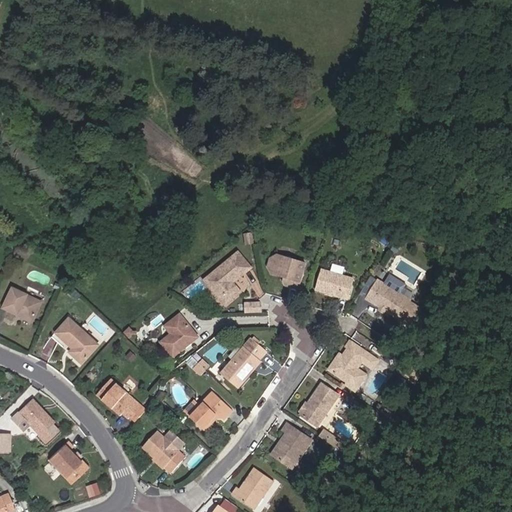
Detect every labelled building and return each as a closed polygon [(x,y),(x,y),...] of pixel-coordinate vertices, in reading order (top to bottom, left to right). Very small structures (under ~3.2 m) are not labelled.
[(253,244),(252,235),(244,237),(246,246),(253,244)] [(379,242),(385,246),(389,239),(383,235),(379,242)] [(397,252),(401,246),(396,243),(392,249),(397,252)] [(230,283),(236,279),(249,269),(238,254),(205,280),(224,304),(229,301),(239,294),(230,283)] [(283,285),(297,288),(304,264),(277,255),(269,260),(267,267),(271,274),(283,277),(283,285)] [(316,290),(346,298),(352,279),(322,270),(316,290)] [(233,306),(248,294),(236,279),(230,283),(239,294),(229,301),(233,306)] [(411,301),(377,280),(365,298),(379,307),(386,311),(399,319),(399,321),(410,328),(421,310),(410,303),(411,301)] [(20,316),(31,321),(39,303),(10,289),(2,308),(15,314),(16,312),(21,314),(20,316)] [(244,301),(245,312),(261,312),(261,301),(244,301)] [(172,357),(198,338),(180,316),(164,327),(170,335),(160,342),(172,357)] [(80,363),(96,345),(67,319),(54,333),(72,348),(68,352),(80,363)] [(132,336),(133,332),(129,327),(123,332),(129,339),(132,336)] [(203,352),(214,363),(228,349),(218,338),(203,352)] [(260,362),(259,362),(266,353),(250,340),(220,375),(237,390),(249,375),(248,374),(251,370),(252,371),(260,362)] [(333,364),(329,370),(348,383),(357,370),(362,363),(373,370),(379,361),(353,343),(348,349),(342,357),(336,366),(333,364)] [(131,361),(135,357),(130,352),(126,357),(131,361)] [(333,364),(336,366),(342,357),(339,355),(333,364)] [(206,370),(209,366),(202,359),(198,363),(206,370)] [(200,375),(206,370),(198,363),(193,368),(200,375)] [(357,370),(346,386),(352,390),(363,374),(357,370)] [(415,383),(419,376),(409,370),(404,377),(412,381),(415,383)] [(374,395),(376,396),(388,379),(379,372),(364,393),(372,399),(374,395)] [(130,418),(135,422),(146,410),(111,379),(97,395),(110,406),(112,404),(115,407),(113,409),(121,416),(122,414),(129,419),(130,418)] [(396,393),(402,384),(397,381),(392,391),(396,393)] [(406,399),(411,389),(402,384),(396,393),(406,399)] [(317,428),(338,397),(321,385),(310,401),(312,402),(310,404),(308,403),(307,405),(303,405),(299,411),(300,415),(299,416),(317,428)] [(199,407),(189,418),(204,432),(210,426),(212,422),(215,418),(221,419),(223,421),(231,412),(212,394),(199,407)] [(41,407),(32,397),(9,418),(21,430),(27,425),(45,444),(60,430),(54,425),(56,423),(45,411),(43,413),(39,409),(41,407)] [(189,418),(199,407),(194,402),(184,413),(189,418)] [(382,424),(385,419),(373,412),(370,416),(382,424)] [(295,457),(298,460),(311,442),(287,426),(282,432),(286,434),(281,441),(283,442),(280,446),(279,445),(272,455),(288,467),(295,457)] [(172,473),(186,458),(177,450),(164,438),(157,431),(143,447),(155,458),(165,466),(172,473)] [(337,439),(324,431),(320,436),(333,445),(337,439)] [(164,438),(177,450),(182,444),(169,433),(164,438)] [(349,448),(337,439),(333,445),(346,454),(349,448)] [(71,484),(88,469),(69,449),(72,447),(67,441),(47,460),(71,484)] [(288,467),(292,469),(298,460),(295,457),(288,467)] [(162,469),(165,466),(155,458),(153,461),(162,469)] [(231,495),(253,510),(273,482),(255,470),(240,491),(237,488),(231,495)] [(0,511),(11,511),(14,511),(8,494),(0,496),(0,511)] [(224,511),(233,511),(238,506),(226,497),(218,508),(224,511)]
